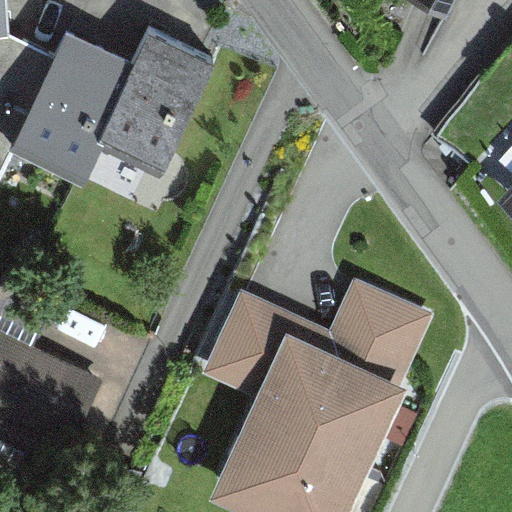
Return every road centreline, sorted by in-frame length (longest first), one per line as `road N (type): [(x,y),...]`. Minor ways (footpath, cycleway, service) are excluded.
road 1 (tertiary): [(276,0),(511,318)]
road 2 (residential): [(511,347),(468,398),(415,511)]
